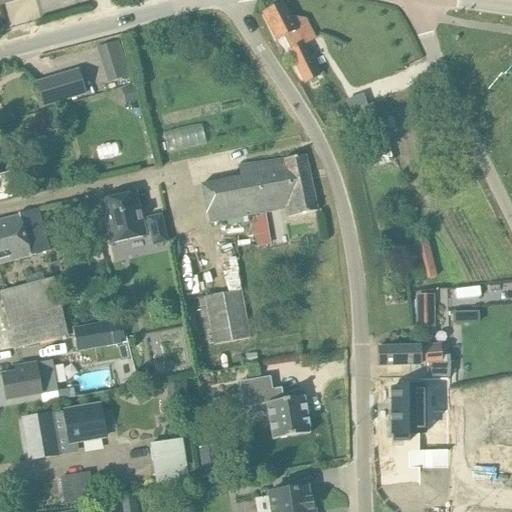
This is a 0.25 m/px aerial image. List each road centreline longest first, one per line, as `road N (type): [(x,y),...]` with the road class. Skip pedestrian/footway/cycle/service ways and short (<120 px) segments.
road 1 (unclassified): [(374,511),(342,206),(313,132),(220,0)]
road 2 (unclassified): [(408,0),(511,224)]
road 3 (unclassified): [(0,49),(186,0)]
